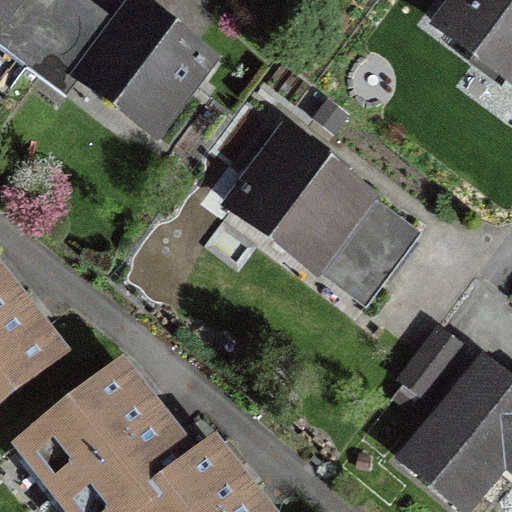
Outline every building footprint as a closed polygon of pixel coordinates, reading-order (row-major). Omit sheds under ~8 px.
[(0,58),(49,98),(101,33),(60,0),(16,0),(0,20),(0,58)] [(0,0),(0,20),(16,0),(0,0)] [(511,111),(511,0),(455,0),(422,47),(511,111)] [(148,152),(212,76),(128,6),(101,33),(63,82),(148,152)] [(364,322),(423,239),(279,137),(220,220),(364,322)] [(0,398),(57,355),(32,323),(13,298),(0,280),(0,398)] [(468,369),(433,342),(392,395),(427,422),(468,369)] [(194,469),(167,435),(150,412),(119,372),(25,444),(77,511),(266,511),(262,506),(244,484),(218,450),(194,469)] [(511,404),(475,375),(392,480),(432,511),(484,511),(500,493),(511,502),(511,404)]
